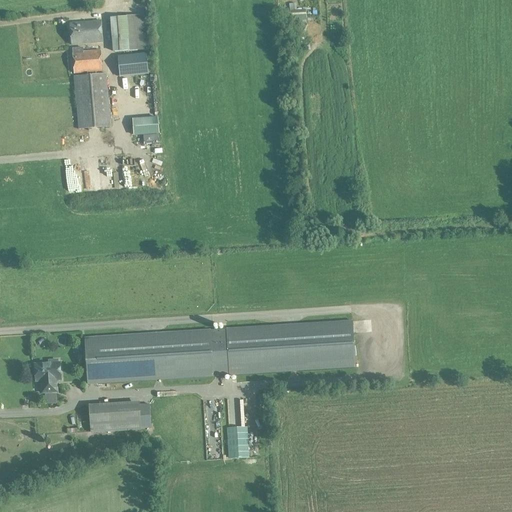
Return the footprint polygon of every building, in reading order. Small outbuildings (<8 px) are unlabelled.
[(146,15),(110,18),(113,52),(149,49),(146,15)] [(101,21),(70,23),(72,45),(103,43),(101,21)] [(101,50),(73,52),(75,76),(103,74),(101,50)] [(147,53),(118,56),(121,77),(149,74),(147,53)] [(107,74),(74,77),(78,129),(112,126),(107,74)] [(71,88),(56,87),(55,102),(71,103),(71,88)] [(159,143),(159,134),(144,136),(144,145),(159,143)] [(128,162),(121,162),(122,182),(129,182),(128,162)] [(85,338),(88,385),(356,368),(353,321),(85,338)] [(49,364),(35,365),(36,382),(42,381),(42,384),(42,393),(57,392),(56,380),(61,380),(60,363),(58,363),(58,360),(49,361),(49,364)] [(134,399),(87,402),(88,411),(69,412),(69,414),(56,414),(56,426),(85,424),(85,432),(135,429),(134,399)] [(205,414),(206,452),(217,452),(216,413),(205,414)] [(245,429),(229,429),(230,458),(247,457),(245,429)]
